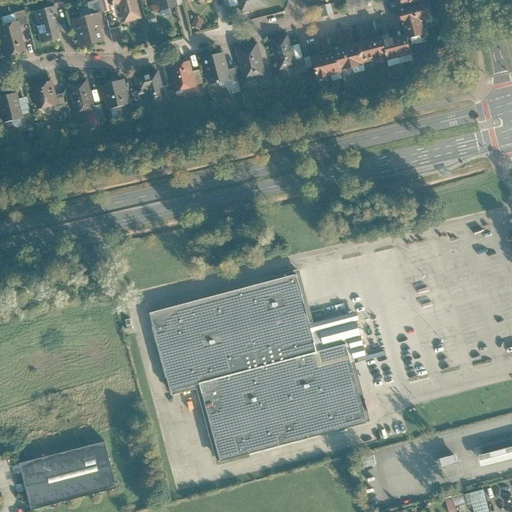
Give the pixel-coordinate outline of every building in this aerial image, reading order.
[(91,0),(88,1),(91,13),(100,11),(100,12),(105,11),(102,0),(91,0)] [(137,0),(109,0),(110,5),(119,2),(124,22),(142,18),(137,0)] [(170,7),(178,5),(176,0),(158,0),(162,15),(164,16),(170,14),(171,12),(170,7)] [(267,0),(238,0),(241,12),(269,5),(267,0)] [(398,0),(399,9),(421,3),(420,0),(398,0)] [(331,2),(320,6),(324,17),(335,13),(331,2)] [(402,27),(404,27),(406,35),(408,42),(423,38),(419,23),(429,20),(425,2),(421,3),(399,9),(397,9),(402,27)] [(49,5),(34,8),(38,25),(39,33),(41,41),(60,36),(58,29),(60,28),(59,21),(60,20),(56,4),(54,4),(49,5)] [(14,11),(16,20),(18,19),(20,24),(28,22),(24,9),(14,11)] [(100,12),(100,11),(91,13),(72,18),(76,31),(77,31),(81,45),(103,39),(100,25),(103,24),(100,12)] [(0,27),(8,55),(26,50),(20,24),(18,19),(16,20),(0,23),(0,27)] [(371,23),(359,27),(362,37),(374,35),(371,23)] [(123,39),(120,25),(110,28),(113,41),(123,39)] [(343,33),(338,34),(340,45),(350,43),(351,40),(349,30),(343,31),(343,33)] [(289,33),(271,38),(279,70),(295,66),(297,66),(295,59),(289,33)] [(406,35),(393,38),(399,59),(412,56),(409,44),(408,42),(406,35)] [(368,40),(374,61),(386,58),(381,41),(380,37),(368,40)] [(399,59),(393,38),(381,41),(386,58),(387,62),(399,59)] [(327,40),(321,42),(323,50),(330,49),(327,40)] [(358,45),(363,64),(374,61),(368,40),(357,44),(358,45)] [(258,41),(236,46),(245,81),(258,77),(267,75),(266,71),(258,41)] [(358,45),(345,49),(351,69),(363,66),(363,64),(358,45)] [(334,52),(334,53),(340,72),(351,69),(345,49),(334,52)] [(225,51),(203,56),(210,84),(220,81),(220,80),(229,78),(231,78),(229,69),(225,51)] [(334,53),(323,56),(328,77),(340,74),(340,72),(334,53)] [(323,56),(311,60),(316,81),(328,77),(323,56)] [(303,57),(295,59),(297,66),(295,66),(297,73),(307,71),(303,57)] [(190,59),(169,65),(176,91),(197,85),(193,70),(190,59)] [(235,67),(229,69),(231,78),(229,78),(230,82),(239,81),(235,67)] [(200,68),(193,70),(197,85),(203,83),(200,68)] [(159,69),(135,75),(139,91),(146,89),(150,105),(167,101),(167,99),(163,85),(159,69)] [(272,70),(266,71),(267,75),(258,77),(261,88),(276,84),(272,70)] [(88,77),(68,82),(76,115),(94,110),(96,110),(95,105),(88,77)] [(125,78),(102,83),(109,107),(125,104),(131,102),(130,99),(125,78)] [(52,79),(31,85),(37,108),(54,104),(58,103),(56,94),(52,79)] [(18,91),(0,95),(0,107),(4,121),(18,117),(24,116),(23,112),(18,91)] [(62,92),(56,94),(58,103),(54,104),(55,109),(66,106),(62,92)] [(135,98),(130,99),(131,102),(125,104),(128,114),(139,111),(135,98)] [(101,103),(95,105),(96,110),(94,110),(97,118),(104,117),(101,103)] [(31,110),(23,112),(24,116),(18,117),(21,128),(34,124),(31,110)] [(167,390),(196,382),(363,338),(356,312),(345,315),(342,304),(321,309),(324,321),(308,325),(295,273),(147,312),(167,390)] [(363,338),(196,382),(217,461),(368,421),(364,405),(352,360),(367,356),(363,338)] [(511,438),(482,446),(483,454),(477,455),(479,460),(480,465),(511,457),(511,438)] [(105,442),(21,463),(33,509),(117,486),(105,442)] [(456,455),(438,461),(439,468),(458,462),(456,455)] [(374,456),(363,458),(365,468),(376,465),(374,456)] [(463,494),(445,499),(448,511),(455,511),(454,507),(466,504),(463,494)]
